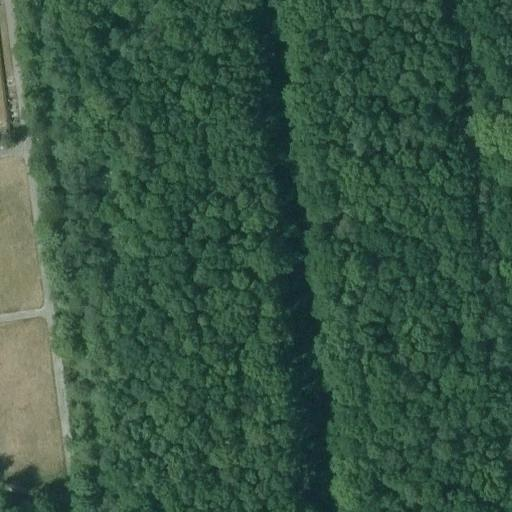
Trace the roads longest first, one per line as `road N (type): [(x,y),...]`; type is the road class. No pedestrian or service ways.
road 1 (track): [(291,0),(353,511)]
road 2 (track): [(504,511),(443,0)]
